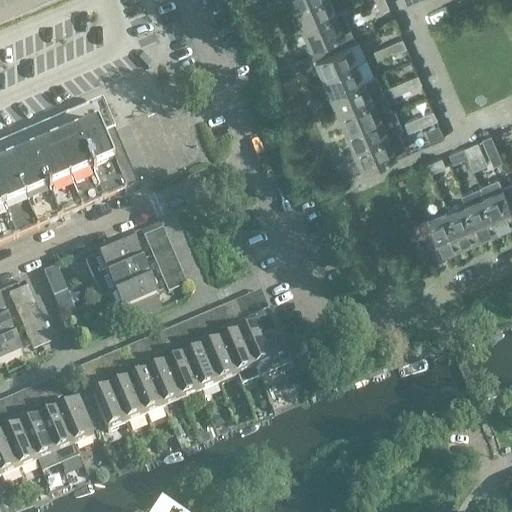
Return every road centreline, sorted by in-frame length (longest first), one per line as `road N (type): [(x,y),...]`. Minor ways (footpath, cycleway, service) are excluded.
road 1 (residential): [(296,267),(0,393)]
road 2 (residential): [(0,276),(253,167)]
road 3 (residential): [(296,267),(326,329),(353,336),(511,268)]
road 4 (residential): [(184,0),(253,167)]
road 5 (residential): [(462,137),(408,29)]
